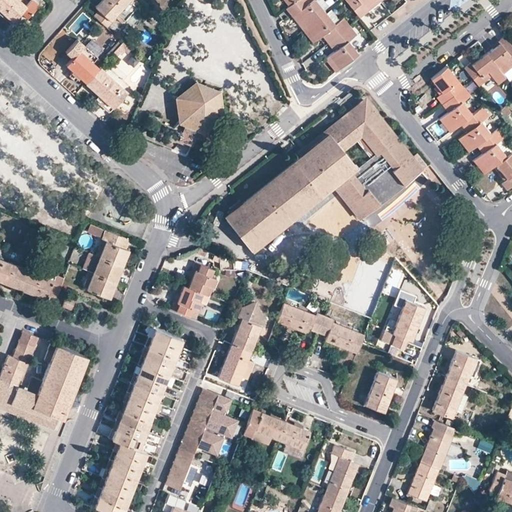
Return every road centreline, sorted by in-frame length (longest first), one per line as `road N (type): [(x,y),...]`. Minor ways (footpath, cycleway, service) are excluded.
road 1 (tertiary): [(16,61),(145,175),(166,206)]
road 2 (residential): [(363,63),(305,106),(254,0)]
road 3 (tertiary): [(57,507),(113,347)]
road 4 (residential): [(389,94),(484,216)]
road 5 (residential): [(389,94),(509,0)]
road 6 (tertiary): [(113,347),(166,206)]
road 7 (residential): [(453,303),(394,437)]
road 8 (residential): [(0,305),(113,347)]
